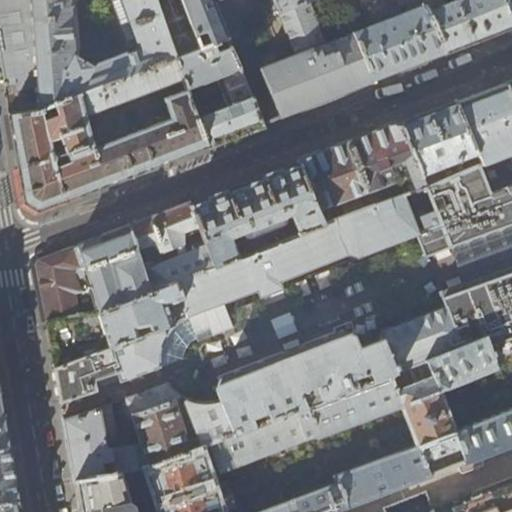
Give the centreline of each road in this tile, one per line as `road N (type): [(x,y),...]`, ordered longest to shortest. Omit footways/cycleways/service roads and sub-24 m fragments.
road 1 (residential): [(511,52),(2,249)]
road 2 (residential): [(2,249),(48,511)]
